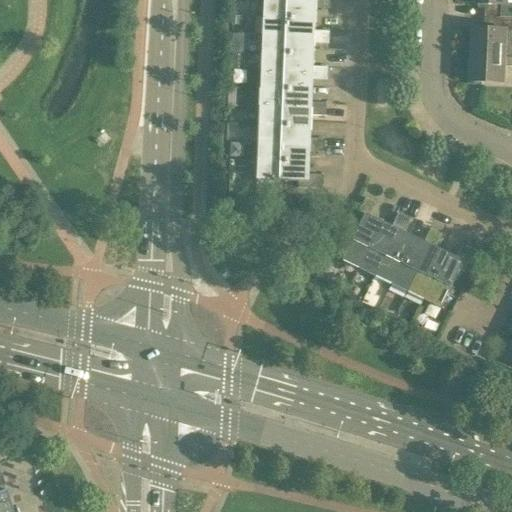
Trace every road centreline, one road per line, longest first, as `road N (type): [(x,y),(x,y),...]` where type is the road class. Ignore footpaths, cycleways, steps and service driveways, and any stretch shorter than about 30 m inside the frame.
road 1 (tertiary): [(172,356),(181,0)]
road 2 (primary): [(511,461),(172,356)]
road 3 (primary): [(169,400),(499,511)]
road 4 (tertiary): [(158,0),(137,347)]
road 5 (residential): [(511,237),(366,169),(352,152),(358,0)]
road 6 (residential): [(511,151),(447,119),(435,103),(433,0)]
road 7 (primary): [(137,347),(0,310)]
road 8 (primary): [(0,358),(133,390)]
road 9 (residential): [(133,390),(131,511)]
